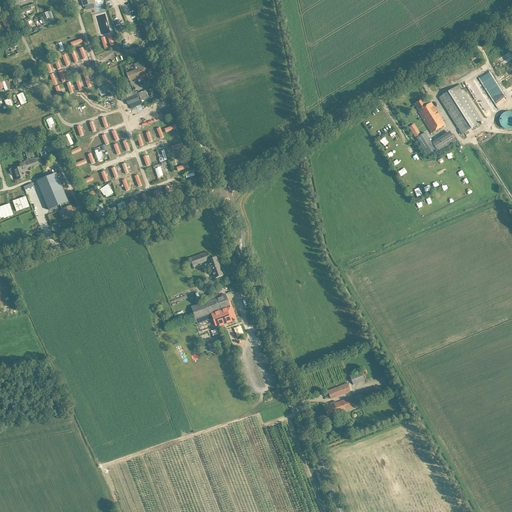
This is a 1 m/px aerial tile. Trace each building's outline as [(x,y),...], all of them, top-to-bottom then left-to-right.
[(81,0),(83,6),(84,6),(85,10),(94,7),(92,0),(81,0)] [(70,6),(63,8),(65,18),(72,16),(70,6)] [(23,20),(29,31),(32,30),(28,22),(31,20),(29,17),(26,19),(23,20)] [(2,22),(5,28),(11,25),(8,19),(2,22)] [(66,23),(70,32),(81,27),(79,24),(76,25),(74,20),(66,23)] [(54,28),(58,37),(65,34),(62,25),(54,28)] [(49,29),(42,31),(45,40),(52,38),(49,29)] [(84,37),(73,41),(75,47),(86,43),(84,37)] [(78,59),(85,57),(82,48),(75,50),(78,59)] [(44,57),(46,56),(44,51),(41,52),(40,49),(37,50),(41,60),(45,59),(44,57)] [(68,63),(67,58),(72,57),(71,53),(65,55),(66,59),(58,61),(59,65),(68,63)] [(21,64),(27,62),(26,59),(30,58),(29,55),(19,57),(21,64)] [(80,64),(82,69),(92,66),(91,60),(80,64)] [(143,61),(138,63),(135,64),(137,69),(126,73),(129,81),(146,74),(143,68),(145,68),(143,61)] [(0,67),(0,71),(2,76),(8,74),(5,66),(0,67)] [(72,78),(70,75),(69,75),(68,72),(62,74),(64,80),(72,78)] [(87,77),(90,85),(96,83),(93,75),(87,77)] [(55,92),(67,87),(65,83),(54,88),(55,92)] [(444,94),(439,98),(462,134),(483,121),(465,94),(466,93),(463,88),(460,84),(444,94)] [(38,89),(39,89),(41,96),(46,94),(42,85),(37,86),(38,89)] [(97,88),(101,97),(106,94),(103,86),(97,88)] [(93,98),(93,100),(96,99),(93,88),(87,90),(88,93),(84,94),(85,98),(89,97),(90,99),(93,98)] [(24,102),(24,104),(27,102),(23,92),(20,94),(21,96),(18,97),(21,103),(24,102)] [(77,94),(71,96),(74,102),(79,100),(77,94)] [(137,95),(126,99),(128,105),(139,100),(137,95)] [(4,101),(7,107),(10,106),(10,107),(13,106),(10,98),(7,99),(7,100),(4,101)] [(103,101),(105,109),(116,107),(114,99),(103,101)] [(418,112),(421,117),(432,133),(445,125),(433,107),(431,103),(428,104),(427,102),(424,103),(422,99),(414,104),(419,112),(418,112)] [(28,115),(32,112),(31,109),(34,108),(31,102),(24,105),(28,115)] [(91,108),(94,107),(92,102),(85,105),(89,115),(93,114),(91,108)] [(102,103),(98,105),(97,102),(93,104),(94,107),(98,106),(100,112),(104,111),(102,103)] [(163,104),(166,112),(172,110),(168,102),(163,104)] [(70,113),(71,116),(81,112),(79,108),(70,113)] [(159,117),(156,118),(158,122),(165,119),(161,110),(157,112),(159,117)] [(507,129),(508,129),(510,129),(511,129),(511,128),(511,112),(510,111),(508,111),(507,111),(505,112),(504,112),(503,113),(502,114),(501,116),(500,117),(500,119),(500,120),(500,122),(500,123),(501,125),(502,126),(503,127),(504,128),(505,129),(507,129)] [(144,116),(147,126),(154,124),(151,113),(144,116)] [(109,116),(112,125),(119,123),(116,114),(109,116)] [(132,117),(135,127),(143,125),(140,115),(132,117)] [(104,118),(98,121),(101,131),(104,129),(104,128),(107,127),(104,118)] [(35,124),(39,134),(46,131),(43,122),(35,124)] [(415,125),(410,128),(417,139),(416,139),(417,142),(418,141),(427,155),(436,150),(438,153),(456,141),(450,133),(432,144),(425,132),(421,135),(415,125)] [(34,126),(26,128),(29,138),(37,135),(34,126)] [(77,130),(80,138),(87,135),(84,127),(77,130)] [(16,131),(19,142),(24,140),(20,130),(16,131)] [(147,130),(144,131),(148,144),(152,142),(152,140),(155,139),(152,131),(148,133),(147,130)] [(12,132),(6,134),(9,144),(15,143),(12,132)] [(62,137),(68,147),(73,144),(68,134),(62,137)] [(384,147),(389,143),(383,137),(379,141),(384,147)] [(52,140),(43,143),(45,150),(55,147),(52,140)] [(123,153),(130,151),(127,140),(120,143),(123,153)] [(114,146),(107,149),(110,158),(116,156),(114,146)] [(98,149),(95,150),(98,160),(104,158),(101,151),(98,152),(98,149)] [(9,169),(9,170),(10,174),(15,174),(17,179),(25,177),(24,175),(25,175),(24,174),(22,170),(40,164),(38,157),(34,158),(31,159),(28,151),(25,152),(27,159),(27,160),(24,161),(24,163),(20,164),(21,167),(14,169),(13,168),(12,168),(9,169)] [(87,163),(93,161),(90,151),(84,152),(87,163)] [(152,164),(157,163),(154,151),(149,153),(152,164)] [(133,162),(130,163),(133,171),(139,169),(137,160),(133,161),(133,162)] [(90,166),(83,168),(88,184),(95,182),(90,166)] [(128,166),(121,167),(123,175),(130,174),(128,166)] [(155,169),(157,178),(161,177),(160,176),(163,176),(160,167),(157,168),(158,168),(155,169)] [(117,168),(111,169),(114,178),(120,176),(117,168)] [(56,173),(37,181),(48,210),(68,202),(56,173)] [(136,175),(140,187),(146,185),(141,173),(136,175)] [(131,186),(130,184),(134,183),(132,179),(129,180),(128,177),(124,178),(127,187),(131,186)] [(122,183),(114,185),(117,195),(124,193),(122,183)] [(100,190),(104,196),(107,194),(106,192),(110,189),(108,185),(100,190)] [(462,189),(469,195),(472,191),(465,185),(462,189)] [(170,187),(172,196),(181,194),(179,186),(170,187)] [(155,201),(162,199),(159,192),(153,194),(155,201)] [(143,197),(146,205),(153,203),(150,194),(143,197)] [(71,206),(62,210),(66,220),(76,216),(71,206)] [(207,252),(203,254),(190,258),(193,266),(208,260),(215,279),(223,276),(216,257),(210,259),(207,252)] [(215,312),(196,319),(198,324),(213,319),(215,326),(234,319),(225,294),(210,300),(215,312)] [(186,295),(170,301),(171,303),(183,299),(183,300),(187,298),(186,295)] [(191,307),(196,319),(215,312),(210,300),(191,307)] [(361,370),(349,375),(353,385),(365,380),(361,370)] [(347,383),(332,389),(328,391),(331,399),(350,391),(347,383)] [(357,394),(354,398),(355,403),(361,404),(365,400),(363,395),(357,394)] [(328,417),(333,415),(353,407),(349,398),(335,403),(334,402),(332,403),(333,404),(324,407),(328,417)]
